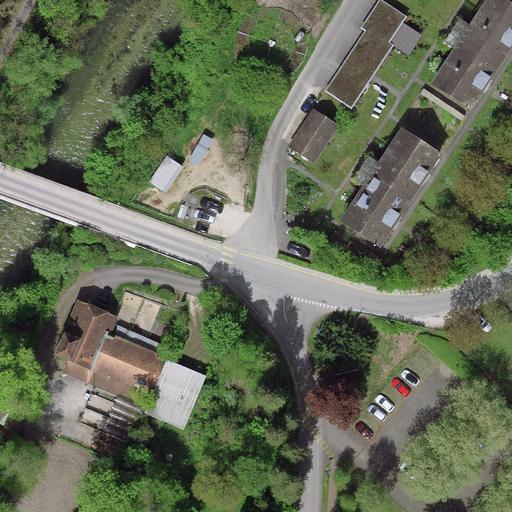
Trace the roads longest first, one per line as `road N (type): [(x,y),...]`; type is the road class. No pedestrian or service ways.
road 1 (residential): [(0,178),(287,278)]
road 2 (residential): [(287,278),(284,319),(330,433),(314,462),(308,511)]
road 3 (residential): [(287,278),(417,305),(460,297),(511,272)]
